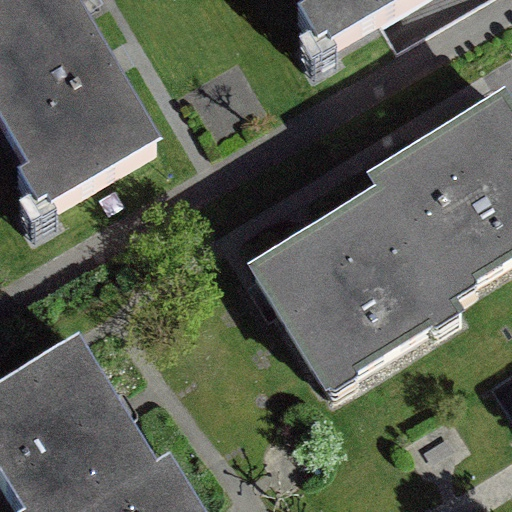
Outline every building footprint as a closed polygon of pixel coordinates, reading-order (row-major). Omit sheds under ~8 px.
[(63,0),(28,0),(0,16),(0,123),(54,217),(155,158),(110,80),(103,85),(92,67),(100,62),(63,0)] [(302,0),(334,54),(426,0),(302,0)] [(441,295),(462,282),(470,294),(511,268),(511,124),(504,112),(377,190),(385,203),(441,295)] [(320,387),(343,373),(351,385),(434,334),(427,321),(449,308),(441,295),(385,203),(256,282),(320,387)] [(112,511),(159,483),(80,355),(0,404),(0,487),(15,511),(112,511)] [(194,511),(172,475),(159,483),(112,511),(194,511)]
